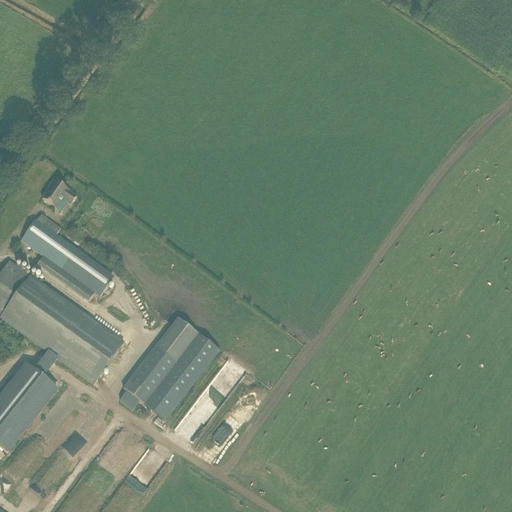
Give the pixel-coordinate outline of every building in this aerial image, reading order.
[(77,198),(69,192),(54,182),(48,191),(49,191),(42,201),(56,210),(64,198),(67,200),(65,202),(71,206),(77,198)] [(35,222),(21,242),(29,248),(43,258),(95,294),(100,298),(114,279),(56,237),(61,230),(41,217),(36,224),(35,222)] [(95,294),(43,258),(37,267),(89,303),(95,294)] [(95,386),(124,345),(9,263),(0,275),(0,317),(49,353),(59,360),(95,386)] [(126,393),(120,402),(132,412),(139,403),(144,407),(198,336),(178,320),(123,391),(126,393)] [(198,336),(144,407),(165,423),(219,352),(198,336)] [(49,353),(33,372),(44,380),(59,360),(49,353)] [(0,396),(0,448),(8,455),(58,392),(44,380),(33,372),(25,366),(0,396)] [(90,438),(103,422),(90,412),(78,428),(90,438)] [(226,445),(243,425),(233,418),(217,438),(226,445)]
